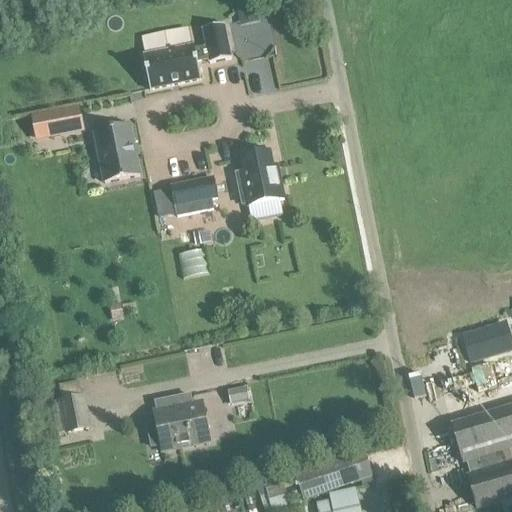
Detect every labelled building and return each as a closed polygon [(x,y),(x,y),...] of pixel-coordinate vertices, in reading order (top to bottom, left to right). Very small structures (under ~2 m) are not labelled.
[(234,0),(237,12),(257,8),(255,0),(234,0)] [(195,52),(194,48),(143,58),(150,92),(201,82),(197,63),(209,61),(210,65),(231,61),(224,27),(203,31),(207,49),(195,52)] [(121,100),(94,99),(94,121),(120,122),(121,100)] [(60,114),(48,117),(52,137),(64,134),(60,114)] [(105,185),(140,178),(129,127),(94,134),(105,185)] [(265,156),(264,149),(245,153),(246,160),(242,160),(245,174),(236,176),(243,206),(246,206),(247,209),(284,201),(280,182),(275,183),(270,155),(265,156)] [(213,181),(172,189),(178,219),(213,211),(211,202),(217,200),(213,181)] [(247,390),(228,394),(230,406),(249,403),(247,390)] [(453,425),(511,409),(511,393),(449,411),(453,425)] [(65,438),(92,431),(84,396),(58,401),(58,405),(50,407),(55,436),(65,434),(65,438)] [(200,406),(192,408),(190,398),(154,405),(156,415),(154,416),(156,425),(146,427),(151,451),(161,449),(162,454),(208,445),(200,406)] [(511,409),(453,427),(478,511),(511,500),(511,409)] [(304,502),(360,483),(372,479),(363,451),(294,476),(304,502)] [(374,487),(372,479),(360,483),(364,491),(374,487)] [(331,497),(333,511),(358,511),(354,492),(331,497)] [(299,509),(299,511),(321,511),(318,503),(299,509)]
